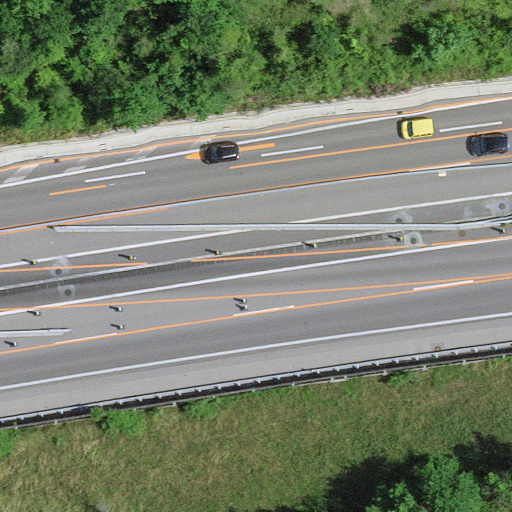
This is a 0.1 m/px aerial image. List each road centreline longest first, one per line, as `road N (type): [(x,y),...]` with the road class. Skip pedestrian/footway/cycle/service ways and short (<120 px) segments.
road 1 (motorway): [(511,147),(0,227)]
road 2 (motorway): [(0,354),(511,278)]
